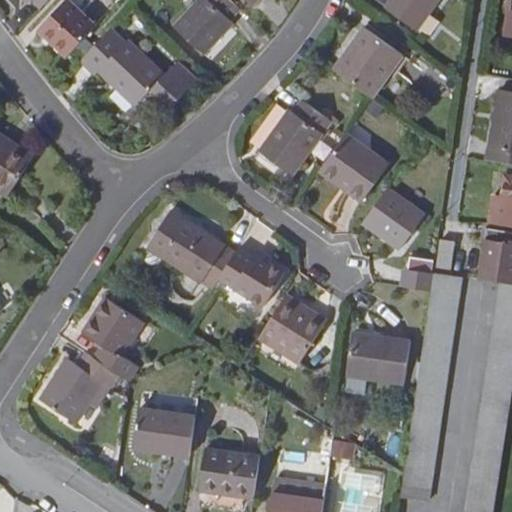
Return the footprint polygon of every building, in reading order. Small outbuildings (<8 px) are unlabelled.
[(33,0),(42,10),(51,0),(25,0),(30,4),(33,0)] [(231,19),(240,10),(229,0),(201,0),(176,27),(205,54),(234,22),(231,19)] [(439,0),(392,0),(387,7),(417,30),(439,0)] [(72,52),(82,62),(106,37),(69,1),(40,31),(68,56),(72,52)] [(366,28),(335,70),(373,98),(404,56),(366,28)] [(106,37),(82,62),(97,76),(100,72),(137,106),(151,90),(171,109),(198,81),(178,63),(166,76),(129,41),(127,45),(112,30),(106,37)] [(511,95),(497,93),(487,162),(509,166),(511,165),(511,95)] [(294,174),(332,123),(303,101),(295,113),(290,110),(261,150),(294,174)] [(0,134),(0,189),(9,196),(34,160),(3,140),(4,138),(0,134)] [(352,138),(330,168),(353,186),(350,191),(364,202),(390,165),(352,138)] [(353,186),(330,168),(326,173),(350,191),(353,186)] [(489,226),(511,229),(511,179),(507,179),(504,199),(494,198),(489,226)] [(390,190),(365,224),(402,251),(426,216),(390,190)] [(221,279),(238,252),(198,228),(197,230),(170,213),(148,247),(214,290),(221,279)] [(511,234),(487,231),(481,277),(511,281),(511,234)] [(435,268),(450,270),(455,242),(440,240),(435,268)] [(253,257),(240,249),(238,252),(221,279),(265,307),(287,273),(257,254),(253,257)] [(404,271),(402,287),(432,291),(434,274),(404,271)] [(404,473),(403,482),(432,487),(463,278),(434,274),(432,291),(404,473)] [(511,285),(500,283),(465,511),(494,511),(511,400),(511,285)] [(329,321),(288,295),(259,340),(300,365),(329,321)] [(95,358),(122,375),(127,379),(136,366),(123,358),(145,323),(106,298),(85,333),(104,345),(95,358)] [(412,343),(354,333),(347,377),(405,385),(412,343)] [(95,358),(87,353),(78,365),(68,359),(42,400),(77,424),(104,382),(113,388),(122,375),(95,358)] [(135,448),(191,457),(197,418),(142,409),(135,448)] [(350,461),(355,445),(336,440),(332,456),(350,461)] [(202,491),(255,500),(261,458),(208,449),(202,491)] [(277,482),(275,493),(305,498),(307,486),(277,482)] [(307,486),(305,498),(328,502),(330,490),(307,486)] [(270,511),(326,511),(328,502),(305,498),(275,493),(273,493),(270,511)]
